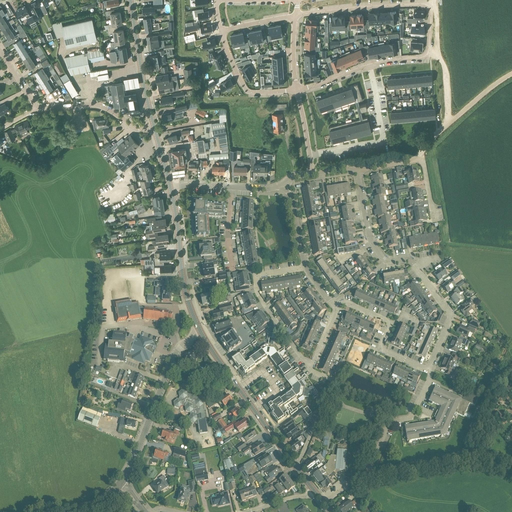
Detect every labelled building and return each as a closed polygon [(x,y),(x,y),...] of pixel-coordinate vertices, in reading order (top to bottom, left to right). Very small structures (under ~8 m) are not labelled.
[(33,1),(30,3),(33,9),(35,14),(33,16),(35,21),(42,18),(37,7),(40,6),(37,0),(36,0),(35,0),(33,0),(33,1)] [(143,9),(142,9),(143,12),(143,13),(155,13),(155,10),(162,9),(162,4),(154,4),(154,7),(143,7),(143,9)] [(25,6),(16,10),(20,18),(26,15),(27,18),(27,19),(30,24),(32,27),(37,24),(35,21),(33,16),(30,17),(29,14),(29,13),(25,6)] [(201,9),(194,10),(196,16),(198,16),(199,20),(210,18),(208,11),(202,12),(201,9)] [(115,10),(106,11),(106,15),(111,15),(111,19),(121,18),(120,12),(115,13),(115,10)] [(423,20),(424,12),(414,11),(413,19),(407,18),(407,22),(408,22),(415,23),(416,23),(417,19),(423,20)] [(399,23),(399,17),(396,17),(396,12),(390,12),(391,23),(396,23),(399,23)] [(375,24),(374,13),(368,14),(369,22),(366,22),(366,28),(369,28),(369,25),(375,25),(375,24)] [(363,22),(362,15),(362,14),(357,15),(356,15),(357,26),(363,26),(363,28),(366,28),(366,22),(363,22)] [(357,26),(356,15),(351,15),(350,15),(350,24),(347,24),(348,30),(351,30),(351,28),(357,27),(357,26)] [(345,24),(344,17),(343,17),(343,16),(339,17),(338,17),(338,28),(338,31),(345,30),(345,32),(348,32),(348,30),(347,24),(345,24)] [(338,28),(338,17),(337,17),(332,17),(332,24),(329,25),(329,31),(332,31),(332,28),(338,28)] [(5,21),(0,24),(0,25),(2,30),(11,24),(18,20),(16,18),(14,20),(13,19),(7,23),(5,21)] [(112,24),(108,25),(108,29),(117,27),(117,25),(122,24),(121,18),(111,19),(112,24)] [(92,20),(63,26),(67,45),(96,39),(92,20)] [(155,23),(145,25),(146,31),(160,29),(159,26),(163,26),(163,28),(166,28),(166,26),(169,26),(168,22),(159,23),(155,23)] [(415,27),(415,23),(408,22),(408,26),(412,27),(411,34),(423,35),(424,27),(415,27)] [(11,24),(2,30),(6,35),(14,30),(11,24)] [(199,24),(190,26),(191,30),(198,28),(199,35),(214,32),(212,25),(200,27),(199,24)] [(280,25),(274,26),(276,37),(282,36),(280,25)] [(270,35),(267,36),(268,42),(271,41),(270,38),(276,37),(274,26),(268,27),(270,35)] [(117,27),(108,29),(109,33),(113,32),(114,37),(124,36),(123,30),(118,31),(117,27)] [(14,30),(6,35),(9,40),(17,35),(14,30)] [(261,30),(255,31),(258,44),(257,42),(263,41),(264,42),(267,42),(265,36),(262,36),(261,30)] [(250,39),(247,40),(249,47),(254,46),(253,45),(256,44),(256,45),(258,44),(255,31),(249,32),(250,39)] [(243,33),(237,34),(240,49),(240,48),(244,47),(244,48),(249,47),(247,40),(247,38),(244,39),(243,33)] [(237,34),(231,35),(233,46),(239,45),(240,49),(237,34)] [(110,42),(107,43),(108,48),(111,47),(115,46),(120,45),(120,42),(125,41),(124,36),(114,37),(115,42),(110,42)] [(206,37),(198,40),(199,45),(203,44),(205,49),(216,46),(214,39),(210,40),(207,41),(206,37)] [(415,49),(422,50),(422,42),(414,42),(414,38),(403,37),(402,43),(410,44),(410,49),(411,49),(411,50),(415,50),(415,49)] [(20,40),(14,43),(17,49),(23,45),(25,43),(24,41),(22,43),(20,40)] [(154,42),(147,43),(148,49),(155,48),(155,47),(158,46),(158,48),(162,48),(162,46),(164,45),(163,40),(158,41),(154,42)] [(395,42),(389,43),(391,53),(397,52),(396,47),(399,46),(399,40),(394,41),(395,42)] [(314,47),(315,42),(305,41),(305,47),(310,47),(309,51),(316,51),(316,47),(314,47)] [(47,43),(42,46),(48,55),(52,52),(47,43)] [(23,45),(17,49),(20,54),(26,50),(23,45)] [(373,45),(368,46),(368,45),(363,46),(365,52),(369,52),(370,57),(375,56),(373,45)] [(111,47),(109,47),(110,51),(111,56),(127,53),(126,47),(119,48),(119,52),(116,52),(115,50),(115,46),(111,47)] [(362,54),(365,52),(363,46),(359,48),(360,49),(355,51),(359,60),(364,58),(362,54)] [(43,54),(44,53),(41,48),(36,51),(35,51),(38,57),(40,56),(43,54)] [(26,50),(20,54),(23,59),(32,54),(30,52),(28,53),(26,50)] [(103,50),(64,57),(71,75),(90,71),(88,62),(105,59),(103,50)] [(213,50),(209,51),(209,60),(213,58),(217,69),(225,66),(221,56),(221,55),(216,57),(213,50)] [(314,54),(316,54),(316,51),(309,51),(310,54),(305,54),(305,60),(315,59),(314,54)] [(359,60),(355,51),(350,53),(354,62),(359,60)] [(32,54),(23,59),(26,64),(35,59),(35,58),(32,53),(32,54)] [(127,53),(111,56),(111,61),(116,62),(117,58),(120,58),(121,61),(128,60),(127,53)] [(349,64),(346,55),(345,53),(340,55),(341,57),(345,66),(349,64)] [(354,62),(350,53),(346,55),(349,64),(354,62)] [(341,57),(336,59),(340,68),(345,66),(341,57)] [(57,72),(63,69),(57,58),(51,61),(57,72)] [(336,59),(336,58),(330,60),(331,62),(328,63),(330,69),(334,68),(335,70),(340,68),(336,59)] [(35,59),(26,64),(30,69),(38,64),(35,59)] [(165,60),(151,63),(152,69),(160,68),(159,64),(161,64),(162,64),(163,64),(163,63),(165,63),(165,60)] [(250,66),(242,70),(243,73),(243,74),(244,77),(245,77),(247,80),(252,77),(251,73),(253,72),(250,66)] [(43,68),(34,73),(38,78),(46,73),(43,68)] [(183,69),(185,78),(193,77),(192,68),(189,69),(189,68),(183,69)] [(107,69),(90,73),(90,77),(97,75),(98,81),(109,79),(107,69)] [(46,73),(38,78),(41,83),(49,78),(46,73)] [(156,79),(155,80),(156,82),(157,82),(157,84),(158,84),(166,83),(165,82),(177,80),(177,79),(172,80),(172,78),(169,79),(168,74),(156,77),(156,79)] [(139,76),(124,79),(126,89),(140,86),(139,76)] [(194,77),(193,77),(185,78),(185,79),(184,79),(185,86),(194,85),(193,78),(194,77)] [(49,78),(41,83),(44,88),(52,83),(49,78)] [(70,79),(64,83),(72,97),(78,93),(70,79)] [(223,83),(220,85),(223,91),(227,90),(228,91),(231,90),(230,88),(233,86),(230,79),(227,81),(226,81),(223,82),(223,83)] [(158,84),(160,93),(180,89),(178,80),(177,80),(165,82),(166,83),(158,84)] [(52,83),(44,88),(47,93),(56,88),(52,83)] [(122,83),(107,85),(110,99),(116,102),(116,106),(121,105),(127,108),(128,112),(139,110),(136,93),(125,95),(122,83)] [(60,85),(56,88),(47,93),(50,98),(61,92),(65,98),(70,95),(63,84),(60,85)] [(357,84),(316,98),(321,114),(356,103),(360,119),(328,127),(332,144),(371,134),(367,117),(362,118),(361,111),(367,109),(366,104),(359,105),(358,102),(363,100),(357,84)] [(161,100),(161,103),(162,103),(162,105),(173,103),(172,96),(161,98),(161,100)] [(187,118),(194,117),(191,102),(187,103),(187,100),(174,102),(175,109),(185,107),(187,118)] [(0,115),(9,110),(5,103),(0,106),(0,115)] [(174,112),(162,115),(164,122),(175,119),(174,112)] [(282,114),(272,115),(273,124),(274,124),(274,131),(283,131),(282,124),(283,124),(282,114)] [(107,118),(97,119),(98,128),(108,127),(107,118)] [(10,129),(4,132),(8,142),(14,139),(12,134),(17,132),(18,134),(31,128),(28,121),(15,126),(15,128),(11,130),(10,129)] [(212,123),(212,126),(213,130),(214,137),(218,136),(218,135),(228,133),(225,121),(213,123),(212,123)] [(213,130),(212,126),(212,123),(204,125),(206,133),(202,134),(202,137),(197,138),(197,140),(204,139),(211,138),(214,137),(213,130)] [(176,135),(168,137),(170,143),(178,141),(184,138),(183,135),(189,134),(189,130),(181,132),(182,136),(177,137),(176,135)] [(132,134),(118,146),(121,150),(122,150),(127,155),(128,155),(130,153),(141,143),(132,134)] [(206,150),(204,142),(204,139),(197,140),(196,140),(198,152),(206,150)] [(26,140),(22,142),(29,154),(32,153),(26,140)] [(109,142),(100,149),(107,160),(113,155),(111,153),(114,151),(110,146),(112,145),(109,142)] [(186,149),(169,151),(170,159),(185,157),(185,153),(186,153),(186,149)] [(122,150),(121,150),(112,158),(122,168),(118,171),(120,174),(124,170),(134,162),(136,160),(130,153),(128,155),(127,155),(122,150)] [(250,152),(250,158),(251,158),(251,170),(254,170),(254,174),(260,174),(260,164),(255,164),(255,158),(253,158),(253,152),(250,152)] [(185,157),(170,159),(172,171),(177,170),(177,172),(180,172),(179,170),(186,169),(185,165),(187,165),(185,157)] [(241,159),(240,173),(247,174),(247,167),(244,166),(244,164),(246,164),(246,163),(250,164),(251,159),(243,158),(243,160),(241,160),(241,159)] [(189,163),(189,170),(197,170),(197,164),(198,164),(198,160),(194,160),(194,163),(189,163)] [(260,164),(260,174),(267,174),(267,170),(270,170),(270,160),(266,160),(266,165),(260,164)] [(149,164),(141,166),(143,173),(151,171),(149,164)] [(406,172),(403,172),(404,176),(407,175),(407,178),(418,176),(418,173),(417,173),(417,170),(406,172)] [(143,173),(144,179),(149,178),(153,177),(151,171),(143,173)] [(418,176),(407,178),(408,181),(409,184),(419,183),(418,179),(419,179),(418,176)] [(144,179),(141,180),(142,187),(150,185),(149,178),(144,179)] [(307,188),(302,189),(303,194),(313,192),(312,189),(317,188),(315,182),(306,184),(307,188)] [(143,190),(140,191),(141,194),(144,193),(144,194),(152,191),(150,185),(142,187),(143,190)] [(159,196),(153,196),(154,207),(163,205),(162,198),(159,199),(159,196)] [(411,202),(405,203),(406,208),(407,208),(410,208),(410,207),(414,207),(413,203),(414,202),(423,201),(422,196),(410,198),(411,202)] [(193,205),(192,213),(194,213),(193,215),(196,215),(196,218),(192,219),(194,237),(203,237),(206,237),(208,237),(207,218),(205,218),(205,216),(224,217),(224,215),(225,215),(225,212),(225,206),(207,205),(207,204),(194,203),(194,205),(193,205)] [(155,210),(152,210),(152,213),(158,213),(164,213),(163,205),(154,207),(155,210)] [(136,209),(129,211),(129,214),(133,213),(134,214),(138,213),(139,214),(146,211),(144,206),(136,209)] [(410,208),(407,208),(407,212),(414,211),(415,216),(425,215),(424,209),(418,210),(417,206),(414,207),(410,207),(410,208)] [(316,212),(307,214),(308,219),(312,218),(312,221),(318,220),(316,212)] [(106,215),(103,216),(103,218),(105,223),(108,222),(108,223),(115,222),(114,213),(106,215)] [(414,222),(410,223),(411,227),(422,225),(422,222),(426,221),(425,215),(415,216),(414,217),(415,221),(414,222)] [(155,217),(147,218),(148,222),(151,222),(151,225),(154,224),(154,225),(161,224),(161,226),(165,225),(166,225),(165,218),(155,220),(155,217)] [(315,224),(309,225),(310,230),(319,228),(321,228),(320,221),(315,222),(315,224)] [(150,230),(146,231),(146,235),(150,234),(155,233),(154,231),(165,229),(165,225),(161,226),(161,224),(154,225),(154,224),(151,225),(149,225),(150,230)] [(150,234),(150,238),(156,237),(156,240),(163,239),(163,241),(167,240),(167,241),(169,240),(168,234),(158,235),(157,233),(155,233),(150,234)] [(155,245),(148,247),(149,250),(157,249),(157,247),(168,245),(167,241),(167,240),(163,241),(163,239),(156,240),(152,241),(152,244),(155,244),(155,245)] [(205,244),(199,245),(200,251),(211,250),(211,245),(214,245),(214,240),(205,241),(205,244)] [(200,252),(199,252),(199,256),(201,256),(201,257),(206,257),(206,260),(216,259),(215,254),(211,255),(211,250),(200,251),(200,252)] [(171,261),(171,257),(155,258),(153,258),(153,256),(150,257),(150,259),(144,259),(141,260),(141,264),(145,264),(154,264),(153,261),(155,261),(155,265),(164,264),(164,261),(171,261)] [(322,256),(316,261),(318,263),(317,264),(320,269),(327,263),(331,261),(329,259),(326,262),(322,256)] [(362,257),(355,262),(356,264),(355,265),(355,266),(356,268),(365,261),(362,257)] [(448,260),(441,265),(444,269),(451,264),(448,260)] [(209,264),(202,266),(203,271),(214,270),(213,266),(217,265),(218,262),(209,261),(209,264)] [(365,261),(356,268),(357,269),(358,269),(359,268),(361,271),(369,265),(365,261)] [(327,263),(320,269),(323,273),(330,268),(327,263)] [(172,266),(171,266),(171,265),(160,266),(154,267),(154,264),(145,264),(145,269),(154,269),(154,274),(161,273),(161,274),(172,273),(172,272),(173,271),(172,266)] [(369,265),(361,271),(364,275),(372,269),(369,265)] [(438,272),(434,275),(439,281),(447,275),(442,268),(440,270),(440,269),(441,268),(440,266),(434,270),(436,272),(437,271),(438,272)] [(330,268),(323,273),(326,277),(334,272),(330,268)] [(372,269),(364,275),(367,279),(368,278),(370,281),(376,277),(373,274),(375,273),(372,269)] [(403,270),(398,271),(399,280),(399,282),(405,281),(404,277),(408,277),(407,270),(403,270)] [(334,272),(326,277),(329,282),(337,276),(334,272)] [(457,272),(450,277),(453,281),(460,276),(457,272)] [(383,275),(380,275),(381,280),(383,280),(384,283),(389,282),(387,273),(382,274),(383,275)] [(337,276),(329,282),(333,286),(340,281),(337,276)] [(240,286),(235,287),(236,292),(244,291),(243,287),(249,286),(249,284),(250,284),(249,280),(239,282),(240,286)] [(414,280),(404,287),(406,290),(407,290),(409,293),(408,294),(419,286),(416,282),(415,282),(414,280)] [(448,283),(443,286),(447,293),(456,287),(450,280),(448,282),(448,283)] [(216,281),(205,282),(206,289),(217,287),(216,281)] [(340,281),(333,286),(336,290),(343,285),(340,281)] [(343,285),(336,290),(339,295),(346,290),(343,285)] [(419,286),(408,294),(411,298),(414,296),(422,290),(419,286)] [(459,288),(457,289),(454,292),(455,295),(451,298),(456,305),(460,303),(462,301),(459,296),(463,293),(459,288)] [(163,289),(162,301),(170,301),(170,290),(163,289)] [(303,294),(300,296),(304,301),(306,299),(314,294),(311,289),(304,295),(303,294)] [(354,292),(353,295),(355,296),(354,298),(359,300),(363,292),(358,290),(356,293),(354,292)] [(422,290),(414,296),(417,300),(425,294),(422,290)] [(363,292),(359,300),(364,302),(368,294),(363,292)] [(218,299),(217,299),(219,304),(228,302),(226,297),(226,293),(218,295),(218,299)] [(207,295),(201,297),(203,305),(207,304),(207,305),(209,304),(210,304),(213,303),(211,294),(210,295),(209,294),(208,295),(207,295)] [(244,294),(237,298),(239,302),(243,300),(245,304),(254,300),(253,296),(252,297),(251,295),(246,297),(244,294)] [(308,302),(306,303),(307,305),(317,298),(314,294),(306,299),(308,302)] [(368,294),(364,302),(369,304),(373,296),(368,294)] [(417,300),(415,302),(417,304),(419,303),(420,304),(428,298),(425,294),(417,300)] [(373,296),(369,304),(374,307),(378,298),(373,296)] [(317,298),(307,305),(308,307),(311,305),(312,307),(320,302),(317,298)] [(378,298),(374,307),(379,309),(383,301),(378,298)] [(428,298),(420,304),(417,306),(418,308),(421,306),(423,308),(431,303),(428,298)] [(464,307),(460,310),(464,316),(465,315),(466,317),(470,315),(468,312),(472,310),(469,306),(473,303),(470,299),(462,304),(464,307)] [(131,300),(114,303),(117,323),(126,321),(126,322),(132,321),(132,320),(143,318),(143,320),(154,321),(154,322),(157,323),(157,321),(167,323),(167,322),(171,322),(172,313),(169,313),(169,312),(159,310),(159,309),(156,308),(156,310),(145,308),(145,309),(139,309),(137,304),(131,304),(131,300)] [(246,308),(242,310),(244,314),(251,311),(250,308),(256,306),(255,304),(256,304),(254,300),(245,304),(246,308)] [(277,301),(272,305),(274,307),(273,307),(277,312),(284,306),(282,304),(285,302),(283,300),(281,302),(279,303),(277,301)] [(383,301),(379,309),(384,311),(387,303),(383,301)] [(314,310),(312,311),(313,313),(315,311),(323,306),(320,302),(312,307),(314,310)] [(392,305),(389,313),(398,318),(401,312),(399,311),(399,309),(398,309),(399,308),(398,307),(400,303),(397,302),(396,303),(394,302),(392,305)] [(387,303),(384,311),(389,313),(392,305),(387,303)] [(431,303),(423,308),(426,313),(434,307),(431,303)] [(213,315),(212,316),(213,318),(214,318),(214,320),(224,318),(223,314),(224,313),(232,311),(231,305),(219,308),(220,311),(212,313),(213,315)] [(284,306),(277,312),(279,316),(287,310),(289,309),(288,307),(285,308),(284,306)] [(310,315),(309,317),(311,318),(320,322),(321,320),(316,317),(317,314),(318,315),(319,316),(326,310),(323,306),(315,311),(313,313),(310,315)] [(434,307),(426,313),(421,316),(420,316),(421,316),(418,318),(419,319),(420,320),(427,314),(429,317),(432,315),(432,316),(435,314),(434,313),(437,311),(434,307)] [(287,310),(279,316),(282,320),(290,315),(287,310)] [(257,323),(266,317),(263,313),(263,314),(261,313),(257,316),(254,313),(246,316),(250,321),(252,320),(253,321),(255,320),(257,323)] [(342,319),(341,323),(345,325),(346,322),(349,324),(352,316),(348,314),(344,320),(342,319)] [(290,315),(282,320),(285,324),(295,317),(294,315),(292,317),(290,315)] [(352,316),(349,324),(352,325),(351,327),(353,328),(353,326),(357,318),(352,316)] [(266,329),(264,326),(269,322),(267,321),(268,320),(266,317),(257,323),(260,326),(255,330),(258,334),(266,329)] [(295,317),(285,324),(289,328),(291,331),(297,327),(295,324),(296,323),(294,321),(297,319),(295,317)] [(320,322),(311,318),(309,323),(311,324),(310,327),(318,330),(320,326),(319,325),(320,322)] [(357,318),(353,326),(358,328),(362,320),(357,318)] [(472,319),(469,325),(478,329),(480,323),(472,319)] [(362,320),(358,328),(363,330),(366,322),(362,320)] [(210,321),(205,323),(208,330),(213,328),(210,321)] [(230,321),(213,327),(216,335),(219,333),(222,338),(232,332),(231,329),(233,329),(230,321)] [(366,322),(363,330),(367,332),(371,324),(366,322)] [(371,324),(367,332),(372,334),(376,326),(371,324)] [(399,325),(397,329),(405,333),(407,333),(408,330),(407,329),(407,328),(399,325)] [(460,325),(456,333),(467,338),(470,332),(474,334),(476,329),(469,326),(468,329),(460,325)] [(310,327),(308,331),(316,335),(318,330),(310,327)] [(421,329),(420,330),(435,336),(437,331),(428,327),(426,331),(423,329),(423,330),(421,329)] [(397,329),(395,334),(403,338),(405,338),(405,337),(406,334),(405,333),(397,329)] [(419,330),(419,331),(421,332),(421,333),(425,334),(423,338),(432,342),(435,336),(420,330),(419,330)] [(222,338),(220,340),(223,344),(222,345),(225,349),(225,348),(228,352),(241,344),(232,331),(232,332),(222,338)] [(308,331),(306,336),(314,340),(316,335),(308,331)] [(152,341),(141,337),(140,341),(133,338),(134,337),(130,336),(129,337),(127,336),(127,334),(114,332),(112,343),(109,342),(109,345),(105,345),(104,359),(108,360),(108,361),(119,363),(119,361),(123,362),(125,357),(144,364),(145,361),(149,362),(152,354),(153,355),(155,351),(153,350),(155,347),(151,345),(152,341)] [(335,332),(333,337),(345,342),(347,340),(345,339),(346,337),(335,332)] [(395,334),(393,339),(401,342),(403,338),(395,334)] [(302,338),(302,340),(312,344),(314,340),(306,336),(304,339),(302,338)] [(331,342),(340,346),(343,347),(345,342),(333,337),(331,342)] [(452,342),(451,344),(460,348),(463,350),(465,346),(467,347),(470,342),(460,337),(458,340),(454,338),(452,342)] [(266,345),(260,349),(261,350),(266,357),(269,355),(272,338),(269,338),(268,345),(266,345)] [(269,355),(271,358),(279,352),(275,346),(273,346),(274,339),(272,338),(269,355)] [(418,340),(417,342),(430,347),(432,342),(423,338),(421,342),(418,340)] [(393,339),(391,343),(398,347),(398,348),(400,349),(402,346),(400,345),(401,342),(393,339)] [(303,342),(300,348),(307,351),(308,349),(310,349),(312,344),(302,340),(301,341),(303,342)] [(415,341),(414,343),(420,345),(418,349),(427,353),(430,347),(417,342),(415,341)] [(331,342),(329,346),(338,350),(339,348),(341,348),(342,347),(340,346),(331,342)] [(458,354),(460,348),(451,344),(449,347),(450,347),(448,350),(453,352),(452,356),(453,356),(460,359),(460,358),(459,357),(460,355),(458,354)] [(329,346),(327,351),(336,355),(338,350),(329,346)] [(271,358),(270,358),(274,363),(282,357),(279,354),(284,350),(283,349),(279,352),(271,358)] [(409,349),(408,352),(412,354),(412,353),(416,354),(425,358),(427,353),(418,349),(416,352),(409,349)] [(261,350),(257,353),(263,361),(267,358),(266,357),(261,350)] [(239,354),(231,360),(238,370),(240,369),(245,375),(255,367),(249,359),(248,360),(242,351),(240,353),(240,354),(240,355),(239,354)] [(327,351),(325,356),(334,360),(336,355),(327,351)] [(189,355),(186,356),(187,366),(195,365),(194,353),(189,354),(189,355)] [(253,353),(252,354),(259,364),(263,361),(257,353),(255,355),(253,353)] [(365,360),(363,365),(365,366),(369,367),(375,356),(370,353),(367,360),(365,360)] [(251,357),(249,359),(255,367),(259,364),(252,354),(250,355),(251,357)] [(325,356),(322,360),(332,365),(334,360),(325,356)] [(375,356),(369,367),(372,369),(373,368),(374,369),(379,358),(375,356)] [(460,359),(453,356),(452,359),(451,358),(451,359),(446,357),(444,360),(445,360),(443,363),(454,368),(455,365),(456,362),(458,363),(460,360),(460,359)] [(282,357),(274,363),(277,368),(286,362),(289,360),(288,358),(284,361),(282,357)] [(379,358),(374,369),(376,369),(377,367),(380,369),(384,360),(379,358)] [(322,360),(320,365),(330,369),(332,365),(322,360)] [(380,369),(379,371),(384,373),(389,362),(384,360),(380,369)] [(286,362),(277,368),(280,372),(288,366),(286,362)] [(384,373),(383,374),(386,375),(387,372),(389,373),(393,364),(389,362),(384,373)] [(442,365),(440,368),(447,371),(445,374),(452,377),(453,374),(451,373),(452,371),(453,371),(454,368),(443,363),(442,366),(442,365)] [(320,365),(318,370),(327,374),(330,369),(320,365)] [(396,365),(392,374),(397,377),(401,367),(396,365)] [(397,377),(396,378),(401,380),(402,379),(406,369),(401,367),(397,377)] [(290,368),(281,374),(284,378),(292,372),(290,368)] [(296,369),(292,372),(284,378),(288,383),(296,377),(294,373),(298,370),(297,368),(296,369)] [(406,369),(402,379),(406,381),(411,372),(406,369)] [(124,371),(122,376),(126,378),(129,380),(132,381),(136,382),(137,379),(141,381),(143,377),(134,373),(134,374),(133,374),(131,378),(127,376),(128,373),(124,371)] [(406,381),(405,383),(407,384),(408,381),(411,383),(415,374),(411,372),(406,381)] [(415,374),(411,383),(416,385),(420,376),(415,374)] [(296,377),(288,383),(292,388),(292,387),(301,381),(306,377),(304,375),(302,377),(302,378),(298,380),(296,377)] [(129,380),(128,382),(131,384),(131,385),(139,388),(141,381),(137,379),(136,382),(132,381),(129,380)] [(292,387),(294,390),(311,392),(311,390),(304,389),(305,386),(301,381),(292,387)] [(128,384),(126,388),(129,389),(133,390),(132,393),(136,395),(139,388),(131,385),(128,384)] [(126,388),(124,395),(128,397),(128,396),(135,399),(136,395),(132,393),(133,390),(129,389),(126,388)] [(435,422),(405,427),(407,442),(445,435),(455,413),(463,417),(469,404),(474,406),(478,398),(466,393),(463,399),(460,397),(459,399),(435,388),(429,402),(441,407),(435,422)] [(177,399),(174,402),(174,407),(179,409),(182,406),(185,407),(186,412),(190,413),(190,416),(188,417),(189,422),(198,426),(200,434),(207,433),(205,421),(207,421),(205,411),(204,411),(202,396),(198,394),(196,395),(182,390),(178,393),(179,398),(179,400),(177,399)] [(292,392),(291,392),(296,399),(297,400),(303,396),(304,397),(308,398),(308,395),(310,395),(311,392),(294,390),(292,392)] [(291,391),(287,394),(292,402),(296,399),(291,392),(292,392),(291,391)] [(287,394),(283,397),(288,405),(292,402),(287,394)] [(220,401),(218,403),(222,408),(231,401),(228,395),(220,401)] [(278,399),(284,408),(287,406),(289,409),(291,408),(288,405),(283,397),(279,400),(278,399)] [(265,408),(264,408),(269,414),(270,413),(271,414),(277,424),(285,418),(286,417),(287,418),(289,417),(283,408),(284,408),(278,399),(274,402),(273,400),(265,406),(266,406),(265,408)] [(119,403),(117,409),(123,411),(124,408),(130,411),(133,404),(123,401),(122,404),(119,403)] [(307,407),(303,410),(308,416),(312,413),(307,407)] [(82,408),(77,421),(96,429),(101,415),(82,408)] [(231,413),(228,415),(230,417),(233,415),(235,419),(241,414),(237,409),(231,413)] [(219,414),(212,418),(214,422),(221,419),(219,414)] [(125,419),(123,426),(135,429),(136,422),(125,419)] [(235,422),(231,424),(233,427),(234,427),(238,433),(249,425),(245,420),(241,424),(240,423),(237,425),(235,422)] [(284,429),(281,431),(285,435),(294,428),(292,425),(294,424),(291,420),(282,427),(284,429)] [(294,428),(285,435),(289,441),(292,439),(293,440),(302,434),(299,430),(297,432),(294,428)] [(324,437),(329,440),(333,432),(325,428),(322,433),(325,434),(324,437)] [(252,430),(243,437),(246,442),(256,435),(252,430)] [(325,434),(322,433),(317,430),(314,437),(322,441),(324,437),(325,434)] [(164,431),(161,437),(165,438),(164,440),(167,441),(168,439),(169,440),(170,437),(174,438),(176,434),(178,435),(179,432),(174,431),(173,433),(169,432),(164,431)] [(295,443),(289,447),(293,453),(301,447),(298,443),(303,440),(300,436),(302,434),(293,440),(295,443)] [(242,450),(247,447),(244,442),(236,448),(239,452),(242,450)] [(249,446),(247,447),(242,450),(245,454),(250,451),(250,452),(252,451),(255,456),(264,450),(260,442),(251,448),(249,446)] [(317,473),(311,477),(314,481),(346,457),(347,446),(338,445),(337,457),(331,456),(327,464),(318,471),(317,470),(316,472),(317,473)] [(176,448),(174,454),(185,457),(187,451),(176,448)] [(157,450),(154,457),(163,460),(164,457),(167,458),(169,454),(159,450),(158,450),(157,450)] [(311,460),(303,467),(306,470),(326,454),(326,452),(323,451),(323,454),(321,452),(319,454),(320,454),(316,457),(315,457),(311,460)] [(267,454),(257,460),(262,468),(272,462),(267,454)] [(326,454),(306,470),(308,474),(317,467),(316,466),(324,460),(326,454)] [(346,457),(314,481),(317,485),(327,478),(335,470),(344,471),(346,457)] [(225,461),(223,462),(225,471),(234,468),(231,460),(225,462),(225,461)] [(205,465),(193,468),(196,482),(208,480),(205,465)] [(268,467),(264,470),(268,476),(265,479),(268,483),(272,481),(271,480),(282,472),(278,467),(276,469),(274,466),(270,470),(268,467)] [(279,484),(275,487),(277,491),(290,481),(286,475),(279,480),(281,483),(279,485),(279,484)] [(159,484),(153,488),(158,494),(168,487),(164,481),(166,480),(164,477),(159,479),(161,482),(159,484)] [(327,478),(317,485),(321,489),(325,486),(327,488),(332,484),(327,478)] [(290,481),(277,491),(280,494),(284,491),(286,489),(288,492),(295,487),(290,481)] [(186,503),(187,498),(189,499),(189,496),(188,495),(189,492),(191,492),(191,493),(195,492),(193,482),(189,483),(190,487),(187,487),(187,491),(181,489),(181,492),(179,492),(178,496),(180,496),(179,501),(181,502),(181,503),(183,504),(184,502),(186,503)] [(248,487),(245,488),(249,499),(256,497),(253,488),(249,490),(248,487)] [(244,492),(239,493),(242,502),(249,499),(245,488),(243,489),(244,492)] [(216,498),(211,499),(212,506),(218,505),(218,507),(229,504),(227,493),(216,496),(216,498)] [(335,506),(335,507),(336,509),(337,509),(338,508),(340,511),(351,505),(348,501),(341,506),(339,504),(338,504),(335,506)]
